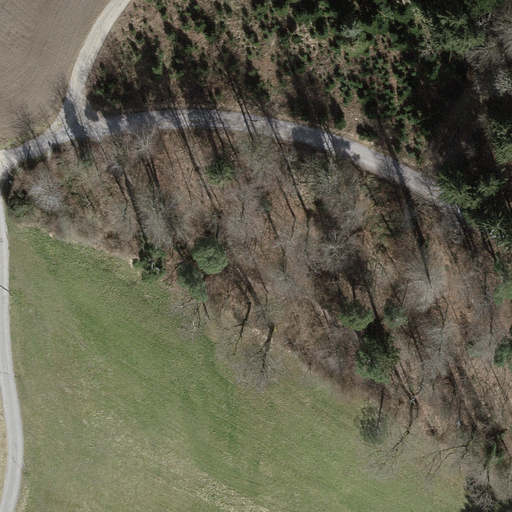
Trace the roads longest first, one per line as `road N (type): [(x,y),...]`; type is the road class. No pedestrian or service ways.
road 1 (track): [(0,161),(113,124),(264,123),(385,168),(511,240)]
road 2 (track): [(0,225),(2,345),(15,430),(7,511)]
road 3 (track): [(64,135),(92,44),(120,0)]
